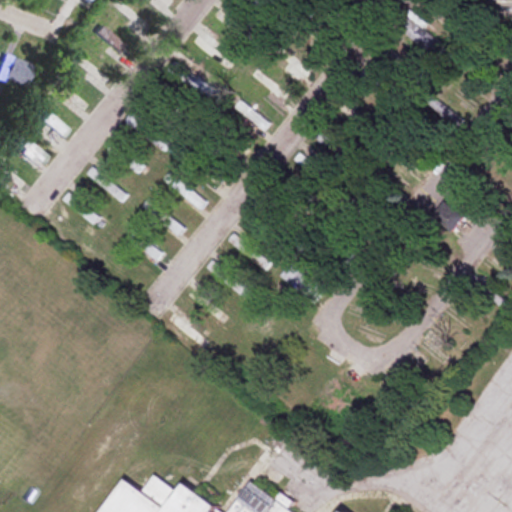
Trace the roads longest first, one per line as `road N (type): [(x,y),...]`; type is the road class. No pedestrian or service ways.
road 1 (residential): [(159,306),(393,0)]
road 2 (residential): [(32,204),(196,0)]
